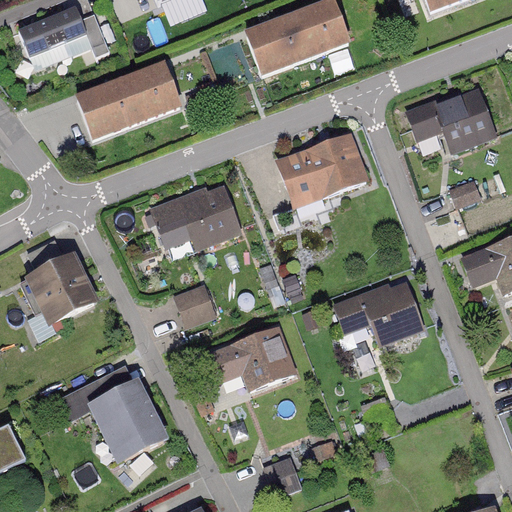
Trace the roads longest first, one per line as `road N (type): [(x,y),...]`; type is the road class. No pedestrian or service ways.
road 1 (residential): [(368,96),(511,476)]
road 2 (residential): [(233,511),(70,204)]
road 3 (residential): [(368,96),(70,204)]
road 4 (residential): [(511,41),(368,96)]
